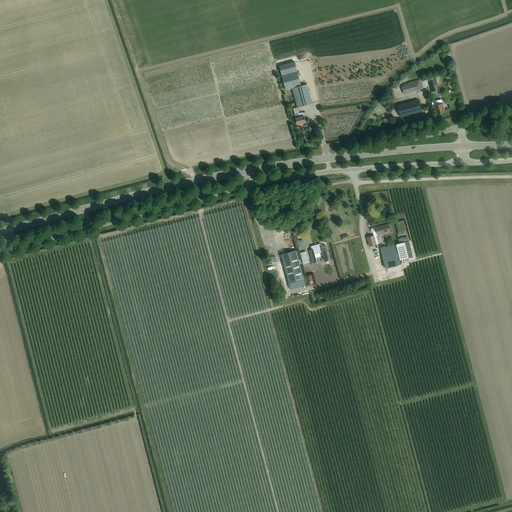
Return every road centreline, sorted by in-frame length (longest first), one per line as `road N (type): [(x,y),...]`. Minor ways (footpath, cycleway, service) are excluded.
road 1 (unknown): [(249,184),(288,292),(368,274),(367,249)]
road 2 (unclassified): [(351,169),(359,183),(511,177)]
road 3 (secondary): [(84,208),(247,170)]
road 4 (unclassified): [(89,227),(249,184)]
road 5 (secondary): [(327,158),(461,146)]
